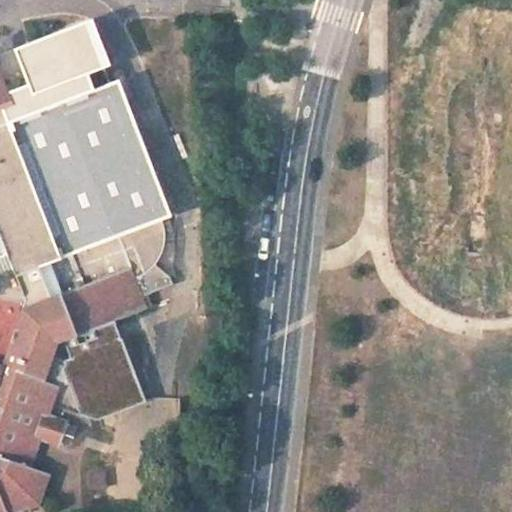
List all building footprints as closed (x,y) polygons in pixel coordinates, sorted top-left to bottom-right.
[(91,17),(7,49),(31,113),(115,81),(91,17)] [(0,125),(7,123),(1,108),(13,103),(0,70),(0,125)] [(15,277),(161,219),(168,217),(115,81),(31,113),(7,123),(0,125),(0,238),(11,267),(15,277)] [(161,219),(15,277),(24,300),(2,366),(0,365),(0,511),(6,510),(6,511),(22,511),(39,506),(50,474),(31,467),(40,440),(59,447),(60,444),(67,424),(68,421),(49,415),(52,405),(59,386),(44,381),(57,343),(81,333),(66,296),(132,271),(135,279),(138,277),(141,276),(150,270),(158,260),(163,249),(164,238),(164,232),(163,226),(161,219)] [(0,271),(11,267),(0,238),(0,271)] [(113,321),(146,309),(135,279),(132,271),(66,296),(81,333),(113,321)] [(140,388),(113,321),(81,333),(57,343),(44,381),(59,386),(52,405),(97,420),(144,400),(140,388)] [(69,448),(76,427),(67,424),(60,444),(69,448)] [(112,429),(111,482),(139,483),(140,429),(112,429)] [(106,488),(106,468),(88,468),(88,488),(106,488)]
